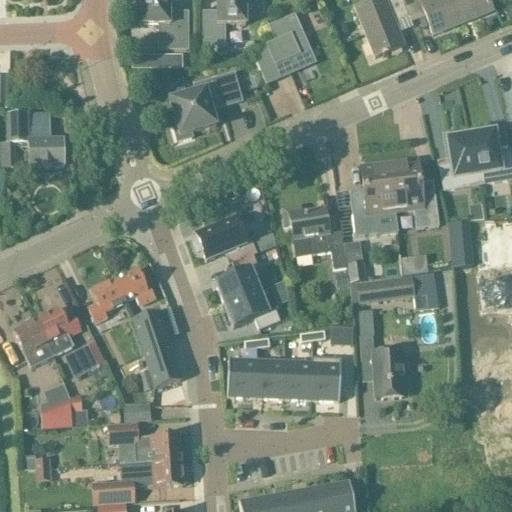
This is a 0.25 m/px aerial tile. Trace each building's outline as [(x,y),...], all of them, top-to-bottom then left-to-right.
[(139,0),(140,1),(135,1),(135,14),(140,14),(140,27),(139,27),(140,28),(141,28),(157,28),(157,52),(186,52),(186,15),(168,15),(167,0),(139,0)] [(249,14),(249,8),(249,4),(244,4),(243,0),(216,0),(216,15),(202,15),(202,48),(223,48),(223,28),(244,28),(244,14),(249,14)] [(410,25),(400,0),(380,0),(354,11),(374,61),(403,49),(394,27),(408,21),(410,25)] [(400,0),(410,25),(425,19),(432,37),(491,14),(485,0),(431,0),(420,5),(417,0),(400,0)] [(314,62),(310,52),(300,30),(294,17),(267,28),(274,44),(251,54),(264,84),(265,84),(314,62)] [(172,130),(177,145),(193,140),(191,136),(216,129),(212,113),(242,104),(234,77),(194,88),(196,95),(169,103),(176,128),(172,130)] [(47,117),(28,118),(5,118),(6,147),(28,146),(29,172),(63,171),(62,143),(48,143),(47,117)] [(470,139),(478,188),(511,182),(511,174),(510,159),(498,160),(494,135),(470,139)] [(478,188),(470,139),(446,143),(450,168),(439,170),(442,194),(478,188)] [(416,164),(388,167),(394,215),(413,213),(415,232),(438,229),(434,195),(420,197),(416,164)] [(396,234),(394,215),(388,167),(360,171),(364,204),(350,206),(354,239),(396,234)] [(292,244),(295,261),(310,259),(330,256),(333,274),(346,272),(345,267),(344,258),(340,235),(326,237),(322,211),(298,215),(298,210),(281,212),(284,230),(289,229),(292,244)] [(511,221),(480,224),(491,373),(511,371),(511,221)] [(231,267),(244,262),(255,257),(250,246),(244,249),(233,223),(220,228),(219,225),(206,230),(207,233),(194,239),(195,242),(192,243),(197,254),(200,253),(205,265),(228,255),(232,266),(231,267)] [(468,226),(452,227),(456,271),(472,270),(468,226)] [(454,254),(420,257),(421,273),(455,270),(454,254)] [(345,267),(359,265),(358,256),(344,258),(345,267)] [(223,309),(258,295),(244,262),(231,267),(235,278),(214,287),(223,309)] [(139,310),(153,302),(148,292),(146,294),(135,273),(112,284),(124,307),(134,301),(139,310)] [(348,289),(347,286),(346,275),(334,277),(336,290),(348,289)] [(413,301),(411,281),(355,288),(358,309),(413,301)] [(124,307),(112,284),(90,296),(96,308),(86,312),(94,327),(106,321),(104,317),(124,307)] [(286,284),(273,289),(280,309),(293,305),(286,284)] [(223,309),(232,331),(253,323),(258,334),(279,325),(274,314),(267,317),(258,295),(223,309)] [(34,324),(53,361),(73,351),(67,340),(80,334),(72,319),(63,324),(57,313),(34,324)] [(131,324),(130,324),(142,358),(147,374),(139,376),(145,394),(152,391),(153,393),(155,393),(181,385),(181,384),(158,315),(131,324)] [(30,373),(53,361),(34,324),(11,336),(30,373)] [(331,347),(354,349),(356,331),(332,329),(331,347)] [(323,336),(311,337),(312,345),(324,343),(323,336)] [(311,337),(299,339),(300,347),(312,345),(311,337)] [(375,404),(404,402),(401,354),(373,356),(372,340),(358,341),(360,365),(372,364),(375,404)] [(93,343),(81,349),(92,372),(104,367),(94,347),(93,343)] [(267,343),(255,344),(256,352),(268,351),(267,343)] [(255,344),(244,346),(245,354),(256,352),(255,344)] [(312,361),(312,366),(310,404),(338,405),(340,363),(312,361)] [(226,401),(254,402),(256,364),(227,363),(226,401)] [(254,402),(282,403),(284,365),(256,364),(254,402)] [(284,365),(282,403),(310,404),(312,366),(284,365)] [(71,431),(70,424),(69,410),(68,401),(58,402),(59,416),(54,416),(55,432),(71,431)] [(80,401),(68,401),(69,410),(70,424),(71,431),(88,430),(87,415),(81,416),(80,401)] [(150,425),(149,407),(122,409),(124,426),(150,425)] [(442,433),(459,432),(459,417),(442,418),(442,433)] [(136,467),(146,466),(180,463),(178,438),(144,440),(144,442),(137,443),(136,427),(107,428),(108,450),(135,448),(136,467)] [(48,463),(33,464),(33,460),(22,461),(22,474),(34,473),(49,472),(48,463)] [(180,463),(146,466),(146,478),(147,491),(181,488),(181,485),(185,485),(185,474),(180,475),(180,463)] [(49,472),(34,473),(35,485),(50,484),(49,472)] [(353,511),(348,485),(321,490),(324,511),(353,511)] [(324,511),(321,490),(293,495),(296,511),(324,511)] [(265,500),(267,511),(296,511),(293,495),(265,500)] [(239,511),(267,511),(265,500),(238,505),(239,511)]
